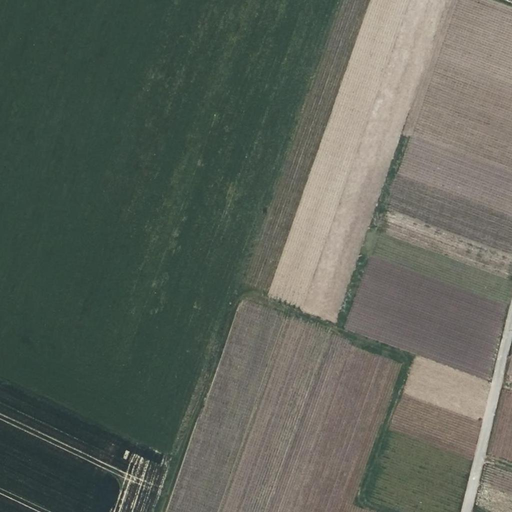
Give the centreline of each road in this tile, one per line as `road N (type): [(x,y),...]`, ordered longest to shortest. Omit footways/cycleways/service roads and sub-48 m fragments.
road 1 (track): [(381,511),(360,504),(405,359),(237,293),(161,511)]
road 2 (unclassified): [(466,511),(511,320)]
